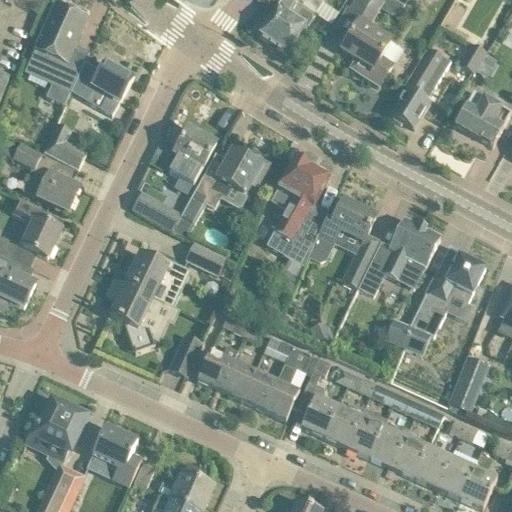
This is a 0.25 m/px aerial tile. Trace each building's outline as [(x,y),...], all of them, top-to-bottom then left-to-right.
[(281,0),(275,10),(293,22),(302,10),(315,18),(323,6),(313,0),(281,0)] [(356,29),(342,53),(356,62),(353,67),(354,73),(379,89),(403,52),(367,30),(379,10),(383,5),(375,0),(358,0),(349,15),(359,22),(355,28),(356,29)] [(56,6),(47,25),(30,63),(42,68),(46,59),(66,68),(87,21),(56,6)] [(293,22),(275,10),(257,36),(289,57),(315,18),(302,10),(293,22)] [(485,56),(490,47),(477,40),(472,49),(485,56)] [(472,49),(460,70),(474,78),(485,56),(472,49)] [(401,101),(390,118),(395,121),(393,123),(402,128),(403,126),(414,132),(424,115),(430,105),(421,99),(427,89),(434,93),(451,65),(444,61),(430,53),(423,65),(401,101)] [(120,106),(134,82),(133,81),(134,79),(121,71),(119,74),(106,66),(92,90),(94,91),(86,104),(101,113),(109,99),(120,106)] [(59,71),(45,101),(64,109),(71,93),(77,80),(59,71)] [(482,100),(474,95),(466,109),(465,108),(454,128),(493,149),(511,117),(503,112),(503,110),(483,99),(482,100)] [(76,171),(82,159),(64,149),(71,135),(57,129),(45,155),(76,171)] [(169,176),(193,189),(216,147),(188,132),(174,158),(178,160),(169,176)] [(21,194),(50,208),(68,216),(80,191),(50,177),(55,165),(19,148),(18,151),(5,145),(0,156),(0,158),(12,164),(12,165),(31,173),(21,194)] [(180,220),(172,234),(186,243),(205,208),(214,213),(222,198),(226,201),(231,191),(245,198),(249,189),(256,193),(268,170),(267,166),(252,158),(249,159),(247,163),(233,155),(215,187),(203,180),(195,195),(194,194),(180,220)] [(286,214),(266,250),(303,272),(308,260),(324,225),(325,224),(307,214),(310,208),(312,210),(319,198),(329,181),(296,162),(286,179),(271,206),(286,214)] [(139,201),(131,216),(171,235),(172,234),(180,220),(139,201)] [(324,225),(308,260),(320,265),(324,264),(334,245),(357,257),(358,255),(359,255),(363,246),(367,238),(368,235),(369,236),(371,231),(370,231),(376,220),(374,220),(376,216),(362,209),(360,213),(343,205),(338,215),(330,212),(328,218),(325,224),(324,225)] [(21,250),(29,254),(47,262),(61,233),(42,225),(45,218),(19,207),(13,218),(32,226),(31,228),(21,250)] [(359,291),(358,293),(374,301),(385,279),(398,286),(409,263),(425,271),(431,259),(440,241),(404,223),(390,252),(381,247),(373,262),(359,291)] [(0,257),(10,262),(16,247),(0,240),(0,257)] [(187,264),(219,279),(227,264),(195,248),(187,264)] [(357,257),(344,284),(359,291),(373,262),(359,255),(358,255),(357,257)] [(24,312),(36,286),(15,277),(20,266),(10,262),(0,257),(0,312),(5,315),(10,305),(24,312)] [(140,258),(125,290),(163,308),(172,312),(190,275),(168,264),(165,270),(158,267),(140,258)] [(436,280),(438,276),(437,275),(426,298),(447,309),(456,291),(472,299),(485,272),(458,259),(446,285),(436,280)] [(279,281),(273,292),(291,302),(296,290),(279,281)] [(115,285),(108,300),(117,305),(110,320),(125,327),(127,332),(125,333),(132,353),(134,352),(135,357),(155,350),(152,342),(162,320),(158,318),(163,308),(125,290),(115,285)] [(507,322),(501,335),(511,339),(511,295),(507,307),(501,320),(507,322)] [(242,304),(228,298),(223,309),(237,315),(242,304)] [(244,342),(249,331),(226,321),(222,332),(244,342)] [(384,345),(403,353),(412,332),(393,324),(384,345)] [(257,348),(262,337),(249,331),(244,342),(257,348)] [(430,339),(412,332),(403,353),(421,360),(430,339)] [(185,341),(178,355),(170,373),(187,381),(201,348),(185,341)] [(287,361),(292,351),(280,345),(275,356),(287,361)] [(198,384),(220,394),(234,365),(233,365),(237,355),(226,351),(222,360),(211,355),(197,385),(198,386),(198,384)] [(319,363),(292,351),(287,361),(277,385),(263,414),(285,424),(285,425),(286,426),(299,395),(288,390),(295,374),(310,381),(313,375),(319,363)] [(448,414),(467,421),(487,369),(469,362),(448,414)] [(330,368),(319,363),(313,375),(325,380),(330,368)] [(220,394),(242,404),(255,375),(234,365),(220,394)] [(242,404),(263,414),(276,385),(255,375),(242,404)] [(369,401),(375,388),(364,383),(358,396),(369,401)] [(301,432),(323,442),(337,412),(323,405),(324,403),(323,393),(308,386),(296,413),(307,418),(301,432)] [(398,398),(375,388),(369,401),(392,411),(398,398)] [(415,421),(420,408),(398,398),(392,411),(415,421)] [(26,447),(46,458),(63,466),(84,422),(53,407),(46,421),(40,418),(26,447)] [(444,419),(420,408),(415,421),(438,432),(444,419)] [(323,442),(346,452),(364,413),(354,409),(350,418),(337,412),(323,442)] [(346,452),(368,462),(386,424),(364,413),(346,452)] [(368,462),(391,472),(408,434),(399,430),(395,438),(383,432),(387,424),(386,424),(368,462)] [(460,441),(465,429),(455,424),(449,437),(460,441)] [(478,434),(465,429),(460,441),(472,447),(478,434)] [(105,432),(92,461),(118,473),(113,484),(130,492),(143,464),(132,459),(138,447),(105,432)] [(391,472),(414,483),(427,453),(415,447),(419,438),(408,434),(391,472)] [(506,463),(511,450),(500,444),(494,457),(506,463)] [(414,483),(437,493),(450,463),(427,453),(414,483)] [(437,493),(460,503),(473,473),(450,463),(437,493)] [(143,465),(133,488),(145,493),(156,470),(143,465)] [(473,473),(460,503),(478,511),(483,511),(496,484),(473,473)] [(160,500),(160,501),(183,511),(204,511),(207,506),(204,505),(210,492),(213,493),(214,492),(182,478),(170,504),(160,500)] [(53,511),(61,496),(51,492),(41,511),(53,511)] [(69,511),(74,503),(61,496),(53,511),(69,511)] [(183,511),(160,501),(154,511),(183,511)] [(315,511),(297,504),(295,503),(291,504),(287,511),(315,511)]
